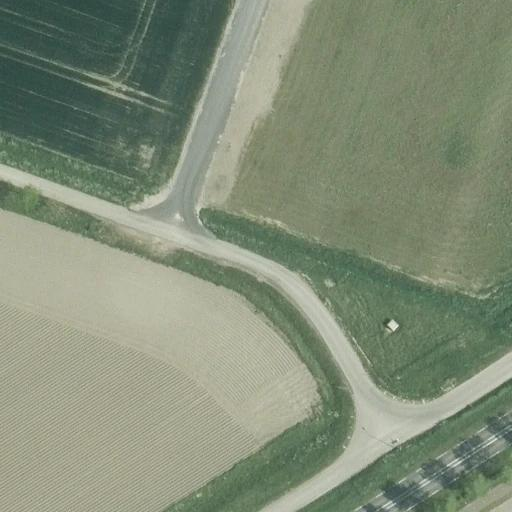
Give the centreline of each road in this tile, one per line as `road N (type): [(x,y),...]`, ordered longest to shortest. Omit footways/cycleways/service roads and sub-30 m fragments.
road 1 (unclassified): [(390,440),(298,296),(250,263),(164,232)]
road 2 (unclassified): [(164,232),(250,0)]
road 3 (unclassified): [(164,232),(0,174)]
road 4 (primary): [(380,511),(511,428)]
road 5 (unclassified): [(390,440),(511,362)]
road 6 (unclassified): [(277,511),(390,440)]
